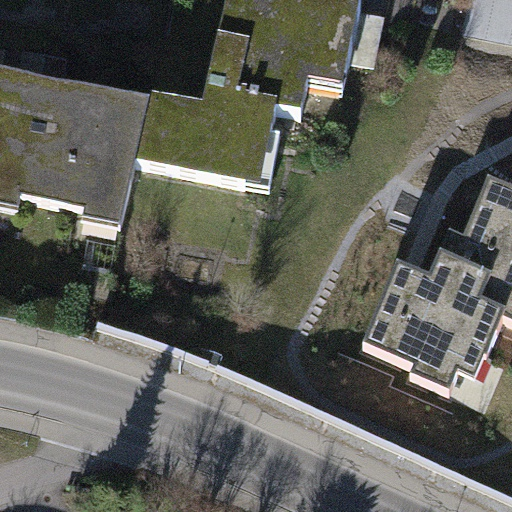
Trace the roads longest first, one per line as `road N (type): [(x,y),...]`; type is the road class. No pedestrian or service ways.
road 1 (tertiary): [(138,412),(369,511)]
road 2 (residential): [(138,412),(119,449),(0,487)]
road 3 (tertiary): [(0,377),(138,412)]
